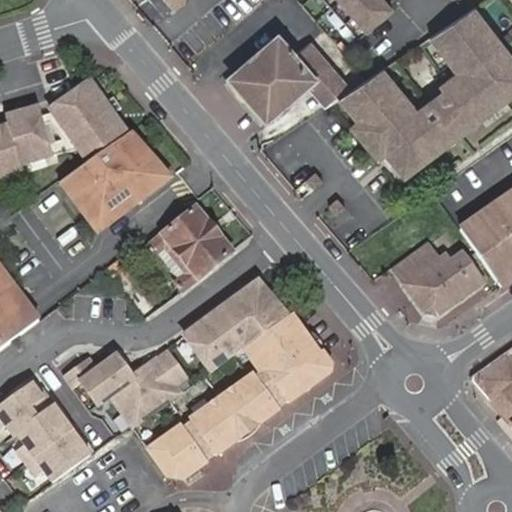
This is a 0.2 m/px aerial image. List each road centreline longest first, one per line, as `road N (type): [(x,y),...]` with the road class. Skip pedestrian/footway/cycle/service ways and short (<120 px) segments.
road 1 (tertiary): [(414,382),(99,9)]
road 2 (residential): [(414,382),(260,481),(244,498),(245,511)]
road 3 (tertiary): [(496,509),(497,472),(480,436),(451,404),(414,382)]
road 4 (tertiary): [(414,382),(420,418),(469,487),(496,509)]
